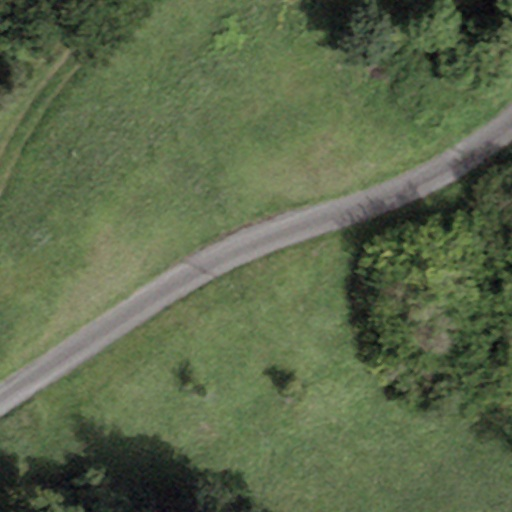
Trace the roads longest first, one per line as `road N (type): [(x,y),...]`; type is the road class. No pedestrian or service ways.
road 1 (track): [(511,119),(437,172),(367,205),(247,243),(165,288),(0,404)]
road 2 (track): [(0,175),(35,107),(132,0)]
